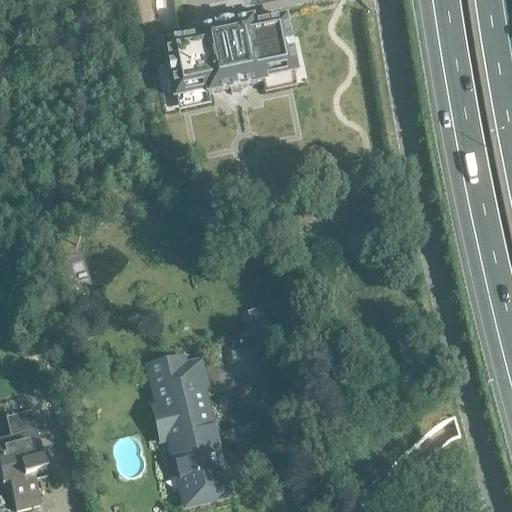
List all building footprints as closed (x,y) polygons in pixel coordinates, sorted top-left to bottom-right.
[(192,37),(160,44),(172,103),(178,101),(204,96),(204,101),(209,100),(263,88),(267,87),(265,82),(293,77),(299,76),(286,18),(254,24),(253,19),(191,32),(192,37)] [(302,296),(273,301),(279,360),(313,350),(302,296)] [(204,350),(199,331),(184,337),(188,354),(204,350)] [(46,336),(32,339),(37,357),(51,352),(46,336)] [(187,365),(185,359),(144,368),(153,407),(149,408),(159,448),(166,447),(182,511),(191,511),(233,502),(208,401),(213,399),(203,361),(187,365)] [(46,476),(36,432),(0,440),(0,476),(2,486),(10,485),(15,511),(20,511),(41,507),(35,479),(46,476)]
